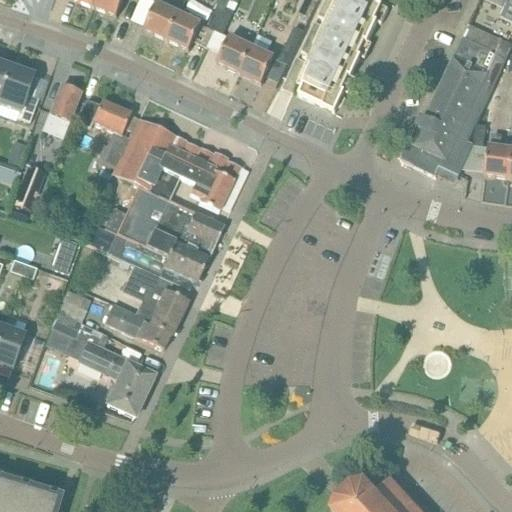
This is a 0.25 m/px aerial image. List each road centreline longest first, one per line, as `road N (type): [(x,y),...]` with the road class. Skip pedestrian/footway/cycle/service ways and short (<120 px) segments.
road 1 (residential): [(332,164),(67,41),(0,21)]
road 2 (residential): [(225,474),(242,338),(273,259),(332,164)]
road 3 (residential): [(389,196),(351,273),(340,316),(332,426)]
road 4 (residential): [(225,474),(101,466),(0,427)]
road 5 (residential): [(511,509),(446,441),(410,426),(332,426)]
road 6 (residential): [(353,177),(435,0)]
road 7 (residential): [(511,225),(389,196)]
